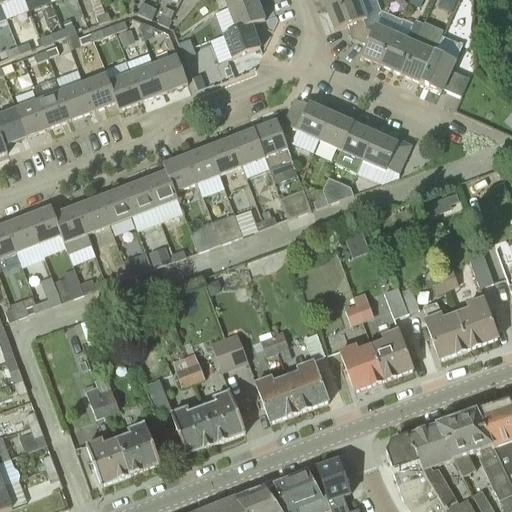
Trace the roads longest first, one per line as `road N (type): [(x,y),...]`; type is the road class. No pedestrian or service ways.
road 1 (residential): [(0,198),(156,143),(171,115),(308,65)]
road 2 (residential): [(141,511),(350,431)]
road 3 (residential): [(350,431),(511,372)]
road 4 (residential): [(467,125),(308,65)]
